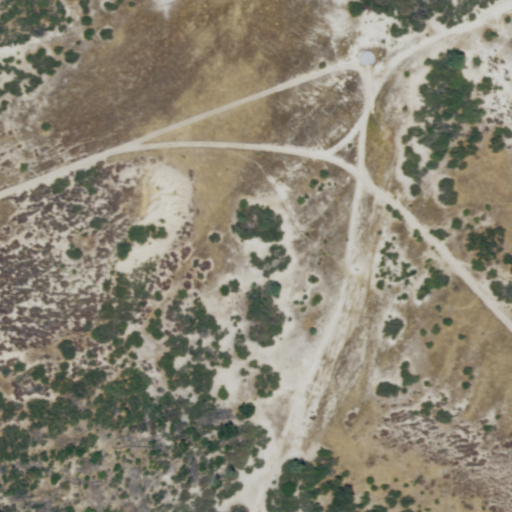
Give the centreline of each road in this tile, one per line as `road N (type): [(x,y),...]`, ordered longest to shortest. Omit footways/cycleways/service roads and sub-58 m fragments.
road 1 (track): [(0,191),(76,154),(311,144),(511,48)]
road 2 (track): [(511,293),(311,144)]
